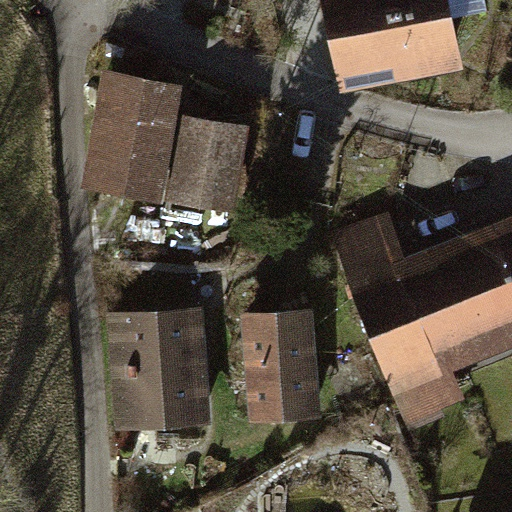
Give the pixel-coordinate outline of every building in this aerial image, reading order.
[(464,0),(328,0),(348,98),(479,71),(464,0)] [(198,91),(116,76),(95,191),(247,219),(263,132),(193,120),(198,91)] [(394,227),(345,247),(418,425),(473,402),(460,371),(511,349),(511,233),(413,274),(394,227)] [(211,313),(113,319),(120,432),(219,425),(211,313)] [(325,314),(245,318),(250,424),(330,421),(325,314)]
